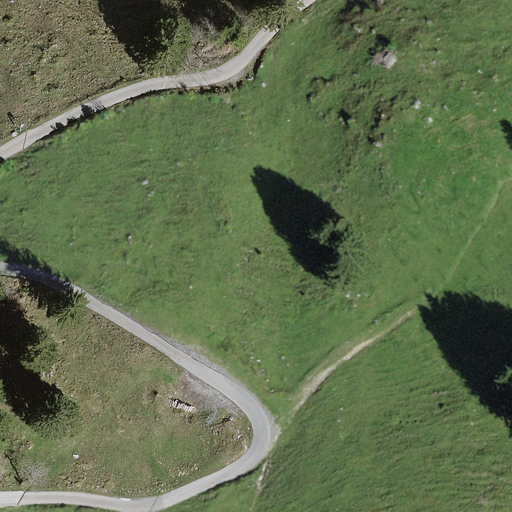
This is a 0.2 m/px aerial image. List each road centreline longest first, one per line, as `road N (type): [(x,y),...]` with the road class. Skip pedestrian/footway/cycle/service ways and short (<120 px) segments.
road 1 (unclassified): [(0,267),(73,290),(212,375),(252,405),(262,434),(244,466),(172,499),(0,499)]
road 2 (unclassified): [(308,0),(214,78),(118,96),(0,154)]
